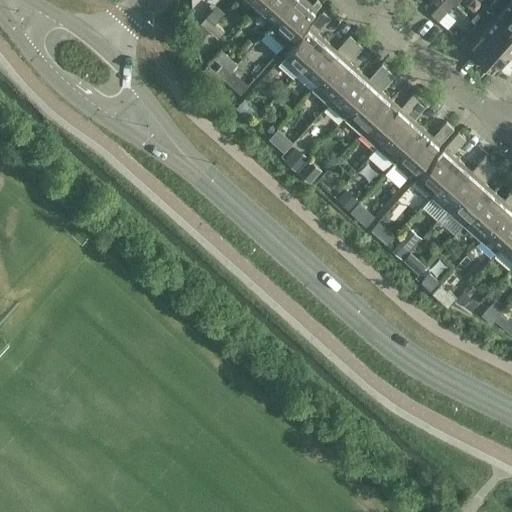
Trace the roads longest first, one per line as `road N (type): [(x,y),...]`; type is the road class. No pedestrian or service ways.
road 1 (secondary): [(88,109),(176,167),(384,349),(511,420)]
road 2 (secondary): [(511,405),(403,345),(191,156),(130,78)]
road 3 (residential): [(506,135),(349,0)]
